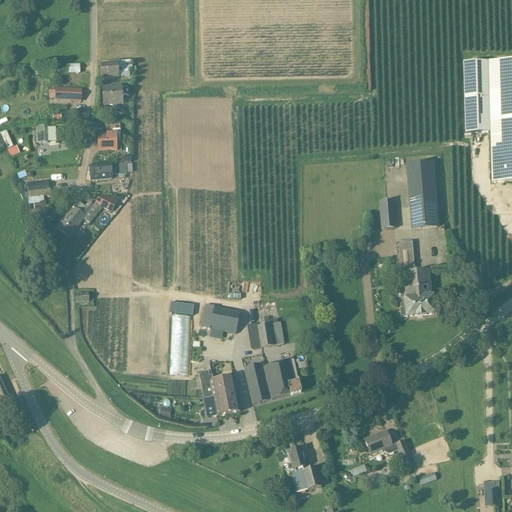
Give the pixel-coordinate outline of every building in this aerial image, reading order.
[(100,64),(101,79),(129,77),(128,69),(132,69),(131,61),(100,64)] [(511,62),(463,64),(464,133),(489,134),(491,183),(511,182),(511,62)] [(67,66),(67,75),(80,75),(79,65),(67,66)] [(122,103),(122,97),(129,97),(129,88),(122,88),(122,89),(111,89),(111,87),(101,87),(102,107),(112,106),(112,104),(122,103)] [(49,91),(49,98),(54,98),(54,102),(58,102),(81,103),(81,90),(57,89),(55,89),(54,91),(49,91)] [(120,124),(105,124),(105,130),(110,130),(111,134),(97,135),(98,152),(116,152),(116,140),(120,140),(120,124)] [(35,128),(36,144),(48,143),(48,127),(35,128)] [(0,135),(0,149),(5,147),(6,150),(12,148),(6,132),(0,134),(1,136),(0,135)] [(14,148),(7,151),(10,158),(17,155),(14,148)] [(432,164),(406,166),(411,230),(437,228),(432,164)] [(107,166),(89,167),(90,182),(108,181),(112,180),(111,176),(116,176),(116,175),(118,175),(118,179),(124,179),(124,175),(125,175),(126,175),(126,172),(126,165),(115,165),(107,166)] [(47,182),(26,184),(27,195),(49,193),(47,182)] [(68,239),(83,220),(89,225),(102,208),(106,211),(111,214),(117,202),(108,197),(107,199),(100,195),(95,205),(93,207),(89,203),(84,208),(78,202),(56,230),(68,239)] [(35,212),(46,211),(45,202),(33,204),(35,212)] [(394,202),(378,204),(380,230),(396,229),(394,202)] [(411,243),(396,244),(398,278),(403,277),(406,309),(401,310),(399,311),(400,317),(401,318),(405,318),(433,315),(433,314),(435,314),(433,297),(431,297),(428,272),(413,273),(411,243)] [(89,303),(88,295),(74,296),(75,304),(89,303)] [(193,306),(176,304),(175,314),(192,316),(193,306)] [(210,330),(235,335),(239,313),(214,307),(214,308),(210,330)] [(283,345),(279,324),(257,327),(261,349),(283,345)] [(268,367),(277,400),(301,394),(298,382),(299,382),(298,379),(297,379),(293,361),(268,367)] [(277,400),(268,367),(263,368),(262,364),(243,369),(252,406),(277,400)] [(209,377),(208,372),(198,374),(203,400),(213,398),(213,399),(236,395),(233,378),(213,382),(212,376),(209,377)] [(0,415),(13,410),(0,380),(0,415)] [(236,395),(213,399),(206,401),(207,410),(215,408),(217,418),(240,413),(236,395)] [(160,408),(158,416),(158,417),(168,419),(170,411),(160,408)] [(385,432),(364,441),(370,456),(383,451),(385,454),(388,455),(397,452),(401,461),(409,457),(403,442),(391,446),(385,432)] [(301,449),(288,453),(293,471),(290,472),(296,494),(306,492),(317,489),(322,488),(317,468),(303,471),(302,469),(306,468),(301,449)] [(361,475),(358,468),(351,471),(353,478),(361,475)] [(418,480),(421,487),(436,481),(433,474),(418,480)] [(499,507),(498,491),(483,492),(484,508),(499,507)]
